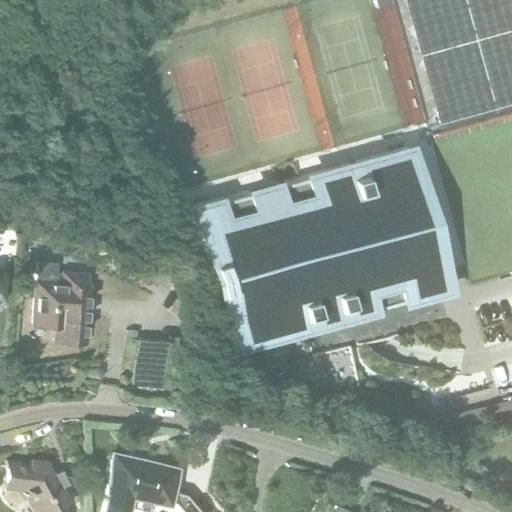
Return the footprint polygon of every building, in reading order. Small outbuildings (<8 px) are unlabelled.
[(511,0),(326,0),(150,48),(179,153),(176,153),(179,163),(182,163),(188,185),(384,131),(385,134),(401,130),(400,127),(427,120),(471,280),(496,273),(497,276),(507,273),(507,271),(510,269),(511,269),(511,0)] [(191,205),(230,348),(446,289),(407,147),(191,205)] [(85,285),(82,285),(83,275),(52,273),(53,263),(35,261),(31,323),(59,325),(58,339),(58,340),(82,342),(85,285)] [(167,343),(135,341),(132,378),(164,380),(167,343)] [(157,511),(161,511),(171,468),(112,455),(105,488),(124,492),(123,504),(157,511)] [(30,511),(53,511),(68,505),(52,473),(51,473),(44,460),(30,459),(30,462),(5,460),(2,488),(19,489),(30,511)]
